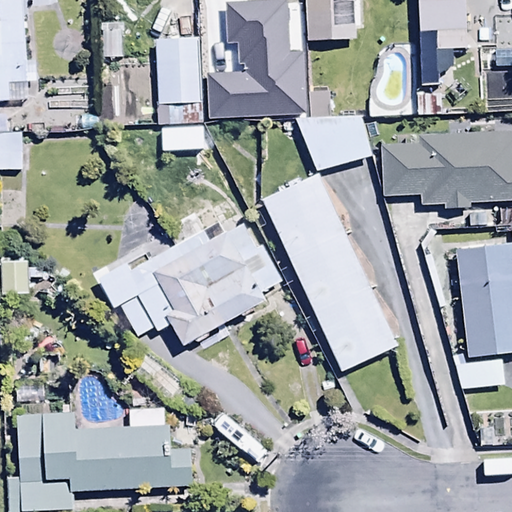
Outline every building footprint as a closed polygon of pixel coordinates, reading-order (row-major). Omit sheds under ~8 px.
[(20,0),(0,0),(0,108),(26,108),(20,0)] [(356,0),(305,0),(306,47),(357,47),(356,0)] [(466,17),(465,0),(417,0),(420,92),(452,91),(451,57),(467,57),(466,29),(475,29),(474,16),(466,17)] [(122,33),(101,34),(101,63),(123,63),(122,33)] [(201,43),(155,44),(156,130),(184,130),(183,111),(202,111),(201,43)] [(270,76),(205,78),(206,122),(237,121),(238,127),(272,125),(270,76)] [(89,87),(59,88),(61,135),(90,134),(89,87)] [(0,176),(21,175),(20,165),(11,165),(8,117),(0,117),(0,176)] [(360,122),(293,127),(315,176),(369,165),(360,122)] [(511,145),(508,146),(508,138),(418,139),(418,148),(381,148),(382,202),(421,201),(421,212),(445,212),(445,216),(468,216),(468,210),(511,209),(511,145)] [(318,179),(262,205),(341,378),(397,353),(318,179)] [(126,268),(97,284),(114,315),(120,312),(136,343),(154,333),(157,339),(171,331),(182,352),(266,308),(261,300),(283,288),(264,254),(257,257),(242,229),(225,239),(211,213),(194,223),(201,237),(161,258),(158,254),(148,259),(150,263),(129,274),(126,268)] [(511,249),(455,256),(467,365),(511,360),(511,249)] [(31,266),(0,267),(1,299),(32,298),(31,266)] [(458,370),(461,395),(505,390),(502,365),(458,370)] [(15,391),(15,406),(49,406),(49,391),(15,391)] [(75,417),(15,419),(18,482),(6,482),(7,511),(72,511),(72,498),(192,492),(190,453),(171,454),(170,431),(165,431),(164,415),(129,416),(130,433),(76,436),(75,417)]
